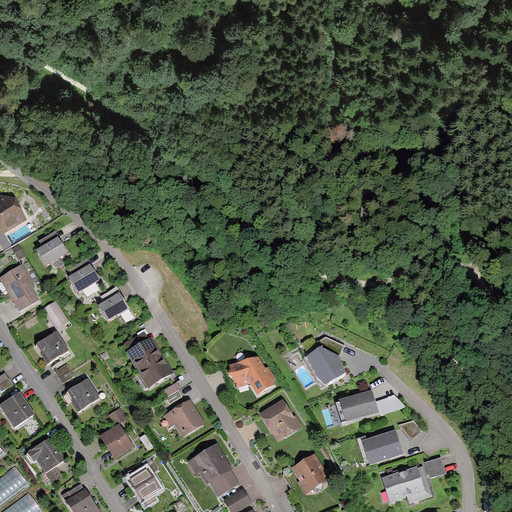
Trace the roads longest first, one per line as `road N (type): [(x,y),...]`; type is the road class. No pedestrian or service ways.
road 1 (track): [(0,49),(64,76),(155,131),(281,257),(396,289)]
road 2 (residential): [(275,511),(126,267),(23,175)]
road 3 (track): [(338,0),(337,61),(347,106),(368,135),(418,159),(448,185),(475,276)]
road 4 (track): [(396,289),(475,392),(486,450),(485,511)]
road 5 (residential): [(117,511),(0,325)]
road 6 (residential): [(468,511),(466,469),(456,449),(380,369)]
road 7 (track): [(396,289),(418,266),(453,261),(511,324)]
